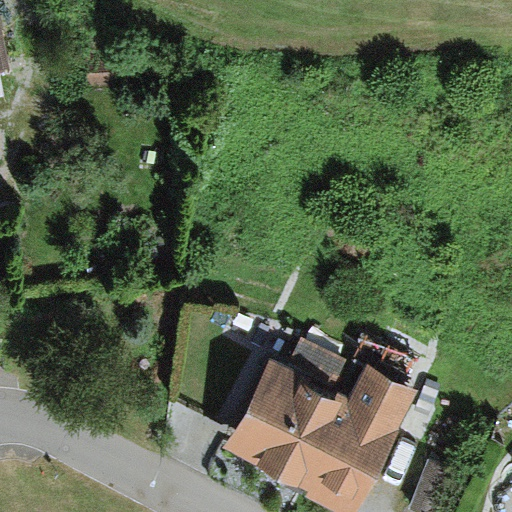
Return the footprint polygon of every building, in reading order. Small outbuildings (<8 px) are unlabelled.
[(0,66),(11,65),(0,3),(0,66)] [(91,24),(91,32),(91,48),(125,47),(125,39),(112,39),(112,24),(91,24)] [(73,32),(74,72),(87,71),(88,82),(131,82),(131,47),(125,47),(91,48),(91,32),(73,32)] [(339,375),(350,355),(298,328),(287,348),(339,375)] [(289,480),(350,511),(353,511),(423,379),(368,351),(350,385),(270,344),(222,437),(292,473),(289,480)] [(411,503),(433,511),(440,511),(459,464),(430,453),(411,503)]
